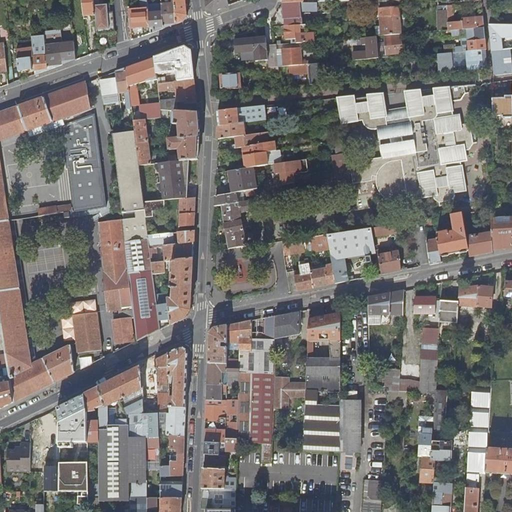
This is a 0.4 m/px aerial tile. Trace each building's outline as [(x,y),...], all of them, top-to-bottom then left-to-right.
[(82,0),(85,18),(96,17),(95,8),(94,0),(82,0)] [(140,0),(141,5),(144,5),(144,10),(130,11),(132,35),(151,32),(150,16),(149,11),(148,0),(140,0)] [(172,0),(173,5),(162,6),(163,14),(165,31),(171,29),(177,26),(174,0),(172,0)] [(174,0),(177,26),(184,24),(188,17),(187,6),(186,0),(174,0)] [(206,0),(207,7),(213,11),(229,6),(227,0),(206,0)] [(304,3),(283,4),(284,19),(285,19),(285,26),(303,25),(302,11),(324,11),(323,2),(319,2),(304,3)] [(376,24),(377,37),(381,36),(386,36),(401,34),(400,16),(400,6),(379,8),(380,23),(376,24)] [(110,7),(95,8),(96,17),(97,36),(116,34),(115,17),(113,18),(113,13),(111,14),(110,7)] [(27,19),(26,12),(14,13),(15,20),(27,19)] [(158,33),(165,31),(163,14),(156,15),(150,16),(151,32),(155,32),(155,34),(158,33)] [(476,17),(471,17),(463,18),(463,19),(463,24),(460,24),(455,24),(456,30),(485,28),(484,16),(476,17)] [(325,32),(334,31),(333,23),(324,23),(325,32)] [(511,24),(489,24),(492,51),(510,49),(511,49),(511,24)] [(293,44),(315,42),(314,32),(307,33),(306,25),(303,25),(285,26),(286,40),(292,40),(293,44)] [(470,46),(464,47),(463,45),(455,46),(456,52),(467,51),(486,50),(487,50),(486,41),(485,28),(456,30),(448,31),(444,31),(445,37),(469,35),(470,46)] [(74,44),(63,45),(61,30),(45,32),(45,36),(32,37),(33,51),(34,59),(35,76),(41,74),(55,69),(66,66),(76,62),(74,44)] [(362,45),(366,44),(367,52),(353,53),(354,61),(359,60),(379,59),(377,37),(365,38),(362,38),(362,45)] [(403,53),(401,37),(386,39),(387,54),(403,53)] [(257,63),(269,62),(268,46),(267,40),(236,42),(237,54),(256,53),(257,63)] [(277,60),(276,45),(274,45),(268,46),(269,62),(269,68),(278,67),(277,60)] [(177,72),(178,81),(195,79),(193,63),(192,52),(186,47),(155,58),(157,75),(177,72)] [(280,64),(280,67),(289,66),(308,64),(310,64),(309,61),(302,62),(301,48),(282,50),(283,60),(283,64),(280,64)] [(511,73),(511,64),(510,49),(492,51),(495,73),(497,76),(511,73)] [(488,69),(486,50),(467,51),(468,70),(488,69)] [(33,51),(17,52),(19,73),(32,72),(31,59),(34,59),(33,51)] [(454,72),(452,53),(438,54),(439,73),(454,72)] [(146,83),(158,80),(158,79),(157,75),(155,58),(139,64),(127,68),(131,103),(140,100),(137,85),(140,84),(141,87),(144,86),(144,83),(146,83)] [(308,64),(289,66),(289,76),(309,74),(308,64)] [(325,84),(324,64),(309,64),(310,84),(325,84)] [(127,109),(132,108),(131,103),(127,68),(123,70),(117,72),(120,93),(125,92),(127,109)] [(177,72),(157,75),(158,79),(173,77),(173,82),(175,82),(178,81),(177,72)] [(241,89),(240,73),(221,74),(222,90),(241,89)] [(117,78),(101,81),(105,105),(121,103),(117,78)] [(177,99),(177,103),(188,101),(188,104),(198,103),(196,90),(195,79),(178,81),(175,82),(176,89),(177,99)] [(176,89),(175,82),(173,82),(168,83),(169,90),(176,89)] [(0,140),(27,131),(63,118),(92,108),(87,83),(48,97),(0,113),(0,314),(6,354),(8,366),(10,382),(13,402),(34,392),(76,372),(75,370),(72,346),(32,366),(13,247),(0,160),(0,140)] [(169,90),(168,83),(158,84),(159,91),(169,90)] [(392,202),(394,201),(399,201),(404,201),(407,201),(407,199),(414,198),(415,200),(425,199),(431,203),(431,207),(444,205),(444,202),(448,197),(447,194),(458,192),(456,167),(453,167),(452,162),(461,161),(461,152),(465,151),(470,145),(473,144),(472,129),(468,130),(461,125),(458,125),(457,116),(450,116),(447,116),(447,111),(450,111),(449,101),(457,101),(459,101),(464,94),(468,94),(467,86),(405,92),(406,108),(384,113),(384,118),(379,119),(376,94),(337,98),(341,123),(352,122),(365,121),(365,122),(365,124),(366,125),(367,126),(368,128),(370,128),(371,129),(376,130),(379,130),(382,159),(349,162),(353,184),(353,185),(371,182),(374,177),(377,179),(375,184),(375,185),(375,187),(375,189),(375,191),(375,193),(376,195),(379,199),(380,199),(382,200),(383,200),(385,201),(388,201),(392,202)] [(506,118),(511,118),(511,94),(505,95),(505,97),(493,97),(495,117),(506,117),(506,118)] [(177,99),(160,101),(161,110),(169,110),(174,111),(178,111),(177,103),(177,99)] [(264,106),(257,107),(258,121),(266,120),(264,106)] [(257,107),(218,112),(219,121),(219,126),(244,123),(258,121),(257,107)] [(340,123),(340,122),(337,110),(330,111),(332,123),(333,124),(340,123)] [(180,149),(181,161),(187,160),(198,159),(199,140),(200,126),(199,113),(178,111),(174,111),(174,124),(179,125),(180,139),(169,140),(170,150),(180,149)] [(61,126),(67,169),(69,169),(75,211),(75,212),(108,208),(101,158),(97,159),(91,116),(61,126)] [(152,164),(146,120),(134,121),(135,131),(140,166),(152,164)] [(246,135),(244,123),(219,126),(219,134),(219,139),(235,137),(246,135)] [(139,240),(149,239),(149,235),(146,217),(145,203),(140,166),(135,131),(125,132),(139,240)] [(123,309),(134,306),(127,249),(126,242),(133,241),(139,240),(125,132),(113,134),(124,219),(99,222),(107,311),(120,310),(123,309)] [(243,147),(255,145),(252,134),(246,135),(235,137),(236,145),(233,145),(233,148),(237,148),(243,147)] [(335,142),(337,155),(347,153),(346,147),(345,141),(335,142)] [(266,152),(265,144),(255,145),(243,147),(244,156),(266,152)] [(245,165),(246,169),(254,168),(275,165),(295,161),(294,155),(294,148),(266,152),(244,156),(245,165)] [(343,175),(351,174),(349,162),(347,153),(337,155),(333,156),(332,156),(336,176),(343,175)] [(161,182),(163,193),(163,201),(166,200),(181,199),(184,199),(183,190),(184,190),(186,189),(186,187),(187,186),(186,184),(185,183),(184,182),(180,182),(179,179),(186,179),(185,170),(188,169),(187,160),(181,161),(178,161),(170,162),(167,163),(164,163),(159,163),(160,173),(161,182)] [(295,161),(275,165),(276,174),(281,174),(282,185),(295,183),(293,176),(298,175),(298,174),(309,172),(307,160),(305,160),(295,161)] [(258,190),(254,168),(246,169),(241,170),(228,172),(232,194),(237,193),(242,192),(247,191),(255,190),(258,190)] [(337,187),(344,186),(353,184),(351,174),(343,175),(336,176),(335,176),(337,187)] [(239,203),(237,193),(232,194),(216,197),(216,202),(216,207),(222,206),(239,203)] [(184,199),(181,199),(180,227),(195,226),(197,198),(184,199)] [(156,201),(145,203),(146,217),(154,217),(154,211),(166,211),(166,200),(163,201),(156,201)] [(249,212),(253,211),(251,201),(244,202),(239,203),(222,206),(230,249),(243,247),(247,246),(241,213),(249,212)] [(40,209),(41,215),(58,213),(57,208),(57,206),(40,209)] [(73,211),(69,212),(70,217),(113,212),(113,207),(108,208),(75,212),(75,211),(73,211)] [(450,231),(437,234),(438,240),(441,257),(469,251),(467,237),(463,213),(452,215),(455,232),(450,233),(450,231)] [(511,217),(492,218),(492,233),(493,250),(505,249),(511,248),(511,217)] [(426,226),(436,225),(436,222),(435,218),(425,219),(426,226)] [(373,237),(397,233),(396,224),(371,228),(373,237)] [(365,253),(375,251),(373,237),(371,228),(361,230),(365,253)] [(350,255),(365,253),(361,230),(344,232),(328,235),(330,250),(333,264),(336,284),(348,282),(347,278),(350,277),(349,270),(352,269),(350,255)] [(178,241),(181,241),(181,240),(190,239),(195,240),(195,235),(195,231),(149,235),(149,239),(151,249),(157,248),(164,247),(164,246),(175,245),(178,241)] [(492,233),(467,237),(469,251),(470,257),(482,255),(493,252),(493,250),(492,233)] [(307,254),(330,250),(328,235),(304,239),(307,252),(307,254)] [(133,248),(127,249),(134,306),(135,318),(138,341),(152,334),(161,330),(158,306),(157,298),(157,295),(154,275),(153,263),(152,258),(151,249),(149,239),(139,240),(133,241),(133,248)] [(164,247),(165,261),(194,258),(194,248),(195,240),(190,239),(181,240),(181,241),(181,244),(175,245),(164,246),(164,247)] [(285,255),(307,252),(304,239),(283,243),(285,255)] [(438,240),(428,241),(431,265),(437,264),(442,263),(441,257),(438,240)] [(165,261),(164,247),(157,248),(158,258),(152,258),(153,263),(165,261)] [(378,255),(382,275),(392,273),(401,271),(399,251),(378,255)] [(174,292),(169,293),(170,304),(172,324),(180,321),(187,317),(192,311),(192,294),(194,258),(165,261),(153,263),(154,275),(166,274),(166,269),(174,268),(173,288),(174,288),(174,292)] [(301,276),(294,277),(298,292),(305,290),(314,288),(311,271),(309,260),(305,260),(306,265),(299,266),(300,272),(301,276)] [(327,268),(311,271),(314,288),(326,286),(336,284),(333,264),(327,265),(327,268)] [(158,306),(170,304),(169,293),(166,274),(154,275),(157,295),(160,294),(160,298),(157,298),(158,306)] [(298,292),(294,277),(289,278),(291,293),(298,292)] [(477,287),(460,290),(459,302),(459,305),(492,308),(494,288),(477,287)] [(390,315),(403,314),(404,290),(389,294),(369,297),(370,324),(390,324),(390,315)] [(424,329),(440,330),(440,329),(440,319),(436,319),(437,299),(437,298),(416,298),(415,313),(433,313),(433,317),(433,318),(433,322),(436,322),(435,325),(425,325),(424,329)] [(459,302),(442,301),(440,319),(440,329),(458,330),(459,305),(459,302)] [(170,304),(158,306),(161,330),(167,327),(172,324),(170,304)] [(123,309),(120,310),(121,320),(132,319),(135,318),(134,306),(123,309)] [(302,332),(301,311),(296,312),(276,316),(276,339),(301,334),(302,332)] [(79,353),(91,352),(102,350),(98,312),(75,315),(79,353)] [(330,341),(341,342),(342,314),(310,320),(310,324),(309,341),(330,341)] [(263,340),(262,343),(276,343),(276,339),(276,316),(266,318),(265,334),(263,334),(263,340)] [(132,319),(121,320),(114,321),(117,344),(135,341),(132,319)] [(252,350),(253,340),(253,321),(240,323),(240,343),(240,350),(252,350)] [(228,343),(240,343),(240,323),(234,325),(229,326),(228,343)] [(222,343),(228,343),(229,326),(215,329),(210,334),(209,345),(209,363),(228,364),(228,363),(228,350),(228,348),(222,348),(222,343)] [(422,379),(437,380),(440,330),(424,329),(422,379)] [(239,373),(275,374),(275,348),(262,348),(262,343),(263,340),(253,340),(252,350),(240,350),(240,363),(239,369),(239,373)] [(341,342),(330,341),(332,360),(341,360),(341,342)] [(174,398),(169,398),(170,407),(187,407),(188,378),(189,351),(183,347),(176,350),(169,354),(169,368),(169,383),(175,383),(174,398)] [(240,350),(228,350),(228,363),(240,363),(240,350)] [(166,368),(169,368),(169,354),(161,357),(155,361),(155,368),(158,368),(158,388),(160,388),(160,386),(167,386),(166,368)] [(91,357),(80,358),(81,367),(80,368),(80,370),(93,363),(92,357),(91,357)] [(313,359),(308,359),(307,384),(306,397),(304,440),(303,451),(325,452),(325,450),(341,452),(341,450),(341,411),(317,410),(318,393),(341,393),(341,360),(332,360),(313,359)] [(227,373),(228,369),(228,364),(209,363),(208,374),(208,384),(222,385),(222,372),(227,373)] [(105,408),(143,389),(142,369),(142,367),(116,379),(99,388),(105,406),(105,408)] [(158,388),(158,368),(155,368),(142,369),(143,389),(144,402),(153,402),(152,391),(148,391),(148,386),(157,386),(158,388)] [(158,395),(163,395),(169,394),(169,383),(169,368),(166,368),(167,386),(160,386),(160,388),(158,388),(158,395)] [(400,379),(400,370),(388,369),(389,386),(390,386),(391,386),(390,386),(399,386),(400,379)] [(239,373),(227,373),(227,384),(239,385),(239,373)] [(263,444),(273,445),(273,439),(274,408),(275,376),(275,374),(239,373),(239,385),(239,400),(238,412),(238,429),(238,438),(238,439),(238,442),(263,444)] [(306,397),(307,384),(289,383),(289,377),(275,376),(274,408),(288,409),(289,397),(306,397)] [(411,380),(400,379),(399,386),(399,392),(408,392),(421,392),(422,383),(411,380)] [(436,388),(437,380),(422,379),(422,383),(421,392),(436,391),(436,388)] [(0,409),(13,402),(10,382),(0,383),(0,409)] [(222,388),(222,385),(208,384),(207,392),(207,400),(221,400),(222,388)] [(227,384),(227,385),(227,388),(227,400),(239,400),(239,385),(227,384)] [(96,409),(99,408),(105,406),(99,388),(92,391),(85,395),(88,409),(88,416),(90,416),(90,411),(96,411),(96,409)] [(447,388),(436,388),(436,391),(434,422),(433,441),(440,441),(445,441),(447,388)] [(471,422),(489,423),(492,389),(473,388),(472,402),(453,401),(453,408),(471,409),(471,422)] [(143,389),(105,408),(105,415),(144,414),(144,402),(143,389)] [(159,403),(159,397),(159,413),(162,413),(168,413),(170,413),(170,407),(169,398),(169,394),(163,395),(164,403),(159,403)] [(73,448),(74,442),(88,442),(88,421),(88,416),(88,409),(85,395),(57,408),(60,420),(60,447),(73,448)] [(227,401),(227,406),(227,412),(238,412),(239,400),(227,400),(227,401)] [(358,401),(341,401),(341,411),(341,450),(357,451),(358,401)] [(223,418),(223,406),(207,405),(206,422),(205,429),(205,443),(212,443),(226,443),(226,439),(226,438),(226,429),(226,418),(223,418)] [(105,408),(105,406),(99,408),(99,421),(99,441),(100,499),(100,501),(130,501),(130,483),(129,439),(160,438),(159,413),(144,414),(105,415),(105,408)] [(168,413),(168,436),(168,438),(170,438),(170,436),(185,437),(186,420),(187,407),(170,407),(170,413),(168,413)] [(238,412),(227,412),(226,418),(226,429),(238,429),(238,412)] [(99,421),(88,421),(88,442),(99,441),(99,421)] [(423,482),(434,483),(435,477),(436,460),(432,459),(432,451),(433,441),(434,422),(430,422),(429,430),(424,429),(423,435),(422,435),(421,456),(422,456),(422,462),(424,462),(423,482)] [(489,428),(470,427),(467,481),(479,482),(480,473),(487,473),(488,448),(489,428)] [(238,429),(226,429),(226,438),(238,438),(238,429)] [(178,450),(178,456),(185,456),(185,450),(185,437),(170,436),(170,438),(171,450),(178,450)] [(147,448),(160,448),(160,438),(129,439),(130,483),(147,483),(147,448)] [(226,452),(237,452),(238,442),(238,439),(226,439),(226,443),(226,452)] [(439,451),(432,451),(432,459),(436,460),(451,461),(452,442),(451,442),(445,441),(440,441),(439,451)] [(45,442),(42,442),(41,454),(35,454),(35,472),(37,472),(45,472),(45,442)] [(10,472),(31,471),(31,443),(22,443),(23,447),(17,447),(17,450),(9,450),(10,472)] [(273,445),(263,444),(262,463),(272,463),(273,445)] [(487,473),(511,474),(511,449),(488,448),(487,473)] [(356,472),(356,453),(341,452),(341,453),(339,471),(356,472)] [(178,461),(171,461),(171,466),(171,476),(184,476),(184,465),(185,456),(178,456),(178,461)] [(225,490),(226,456),(219,456),(212,456),(204,456),(203,478),(203,489),(225,490)] [(88,462),(60,462),(60,490),(78,490),(78,505),(89,505),(88,462)] [(161,476),(171,476),(171,466),(161,466),(161,476)] [(37,491),(44,491),(45,472),(37,472),(37,491)] [(453,478),(435,477),(434,483),(432,501),(431,511),(450,511),(451,503),(457,503),(458,488),(452,487),(453,478)] [(381,511),(384,482),(365,480),(363,511),(381,511)] [(183,482),(161,482),(161,498),(183,498),(183,488),(183,482)] [(130,501),(130,511),(147,511),(147,498),(147,483),(130,483),(130,501)] [(479,485),(467,484),(466,488),(464,511),(476,511),(479,488),(479,485)] [(236,511),(236,490),(227,490),(225,490),(203,489),(202,494),(202,502),(202,509),(207,510),(235,511),(236,511)] [(157,498),(147,498),(147,511),(151,511),(152,509),(158,509),(157,498)] [(182,511),(183,500),(183,498),(161,498),(161,511),(182,511)] [(397,511),(398,502),(390,501),(389,511),(397,511)] [(294,511),(295,502),(288,502),(287,511),(294,511)]
